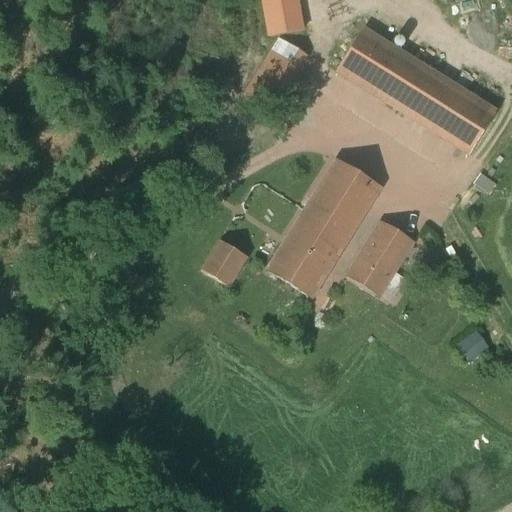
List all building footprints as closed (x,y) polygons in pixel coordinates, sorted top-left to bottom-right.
[(495,114),(363,31),(336,74),(469,157),(495,114)] [(307,60),(279,42),(246,94),(274,112),(307,60)] [(335,163),(266,273),(311,301),(380,191),(335,163)] [(380,224),(345,278),(380,300),(414,245),(380,224)] [(246,259),(220,243),(201,273),(228,290),(246,259)]
